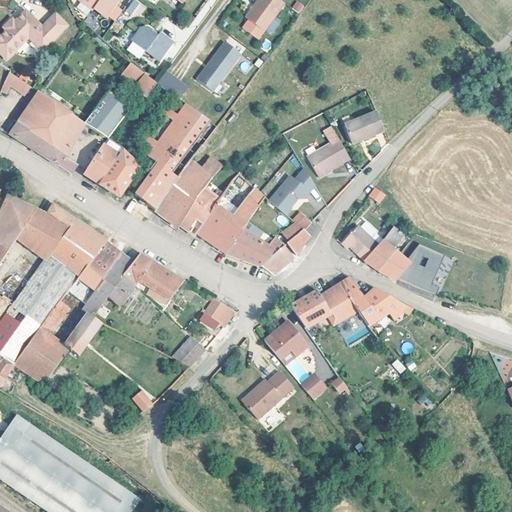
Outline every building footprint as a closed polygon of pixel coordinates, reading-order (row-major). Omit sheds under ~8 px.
[(77,0),(91,11),(93,10),(105,19),(118,3),(114,0),(77,0)] [(138,20),(147,5),(136,0),(131,0),(124,13),(138,20)] [(283,4),(277,0),(257,0),(245,18),(262,31),(263,30),(268,33),(271,33),(278,23),(278,20),(273,17),(283,4)] [(292,8),(299,13),(304,5),(296,0),(292,8)] [(44,30),(26,13),(15,24),(12,22),(4,30),(7,32),(0,39),(0,53),(8,61),(31,39),(44,52),(68,27),(57,16),(44,30)] [(150,33),(151,32),(147,28),(140,29),(130,42),(145,54),(145,53),(159,63),(172,45),(158,35),(157,36),(156,38),(150,33)] [(226,45),(197,82),(213,95),(242,57),(226,45)] [(144,101),(157,87),(154,85),(130,64),(118,79),(144,101)] [(6,96),(10,87),(15,78),(9,73),(0,92),(6,96)] [(177,101),(186,89),(165,73),(155,85),(177,101)] [(31,88),(15,78),(10,87),(25,96),(31,88)] [(65,156),(84,125),(83,123),(38,93),(17,123),(65,156)] [(107,93),(83,123),(84,125),(100,135),(106,139),(129,110),(107,93)] [(170,111),(177,117),(185,106),(178,100),(170,111)] [(342,103),(331,109),(333,113),(344,108),(342,103)] [(157,143),(149,138),(144,143),(152,150),(146,157),(156,165),(133,195),(154,210),(189,162),(190,162),(215,129),(185,106),(177,117),(169,111),(164,117),(172,122),(157,143)] [(344,125),(352,144),(383,131),(376,112),(344,125)] [(150,138),(157,143),(172,122),(165,117),(150,138)] [(63,159),(65,156),(17,123),(9,135),(20,142),(70,175),(76,165),(63,159)] [(349,159),(337,138),(313,151),(306,155),(316,175),(328,169),(329,171),(349,159)] [(90,180),(99,185),(122,151),(123,152),(124,150),(107,139),(83,176),(90,180)] [(140,168),(123,152),(122,151),(99,185),(119,197),(140,168)] [(200,170),(212,179),(222,167),(210,158),(200,170)] [(178,229),(180,226),(179,225),(206,185),(210,181),(212,179),(200,170),(190,162),(189,162),(154,210),(178,229)] [(266,200),(283,214),(291,206),(290,205),(297,198),(303,198),(315,186),(305,168),(293,179),(293,180),(287,179),(286,180),(285,179),(266,200)] [(328,169),(316,175),(318,179),(330,172),(329,171),(328,169)] [(196,220),(202,224),(214,207),(219,200),(223,196),(222,195),(218,192),(211,187),(214,184),(210,181),(206,185),(179,225),(180,226),(184,229),(188,232),(196,220)] [(196,235),(225,254),(242,229),(243,230),(264,198),(252,187),(235,211),(230,218),(214,207),(202,224),(195,234),(196,235)] [(375,187),(368,196),(379,204),(386,195),(375,187)] [(0,264),(17,239),(45,260),(38,269),(69,290),(104,242),(53,205),(46,215),(7,197),(5,202),(0,199),(0,264)] [(125,209),(130,213),(136,203),(132,200),(125,209)] [(219,200),(214,207),(230,218),(235,211),(219,200)] [(292,221),(297,226),(303,231),(304,231),(311,223),(301,213),(292,221)] [(194,237),(196,235),(195,234),(202,224),(196,220),(188,232),(194,237)] [(364,262),(381,244),(372,237),(377,231),(366,221),(361,227),(359,225),(341,243),(347,249),(349,248),(364,262)] [(284,236),(288,243),(303,231),(297,226),(284,236)] [(370,266),(378,271),(395,252),(392,249),(404,235),(393,227),(383,241),(383,242),(381,244),(364,262),(370,266)] [(238,258),(260,266),(277,253),(243,230),(242,229),(225,254),(238,258)] [(309,236),(304,231),(303,231),(288,243),(287,244),(296,255),(303,245),(309,236)] [(67,292),(84,305),(85,305),(120,254),(104,242),(69,290),(67,292)] [(406,261),(400,255),(395,252),(378,271),(391,278),(411,289),(437,295),(440,287),(433,284),(445,255),(419,245),(406,261)] [(277,253),(260,266),(267,271),(273,275),(293,258),(284,246),(277,253)] [(118,308),(135,286),(122,278),(133,263),(128,259),(120,254),(85,305),(84,305),(81,310),(87,315),(87,314),(92,318),(103,304),(105,305),(107,303),(105,301),(107,298),(118,308)] [(138,255),(133,263),(122,278),(135,286),(139,281),(141,283),(140,284),(142,285),(143,284),(169,300),(183,282),(161,269),(138,255)] [(69,290),(38,269),(0,322),(0,355),(4,358),(13,365),(40,328),(50,313),(59,301),(65,294),(66,294),(67,292),(69,290)] [(345,342),(370,325),(351,302),(362,296),(349,278),(338,285),(320,296),(317,291),(290,307),(305,328),(330,314),(345,342)] [(364,298),(362,296),(351,302),(370,325),(386,316),(390,322),(393,320),(394,321),(402,312),(406,307),(392,299),(374,289),(364,298)] [(59,301),(50,313),(60,321),(69,309),(59,301)] [(203,315),(223,328),(233,313),(213,301),(203,315)] [(406,307),(402,312),(409,317),(413,311),(406,307)] [(40,328),(50,335),(60,321),(50,313),(40,328)] [(13,365),(14,365),(43,385),(59,364),(61,366),(63,363),(61,361),(69,350),(78,356),(101,324),(92,318),(87,314),(87,315),(64,345),(50,335),(40,328),(13,365)] [(287,323),(279,329),(282,333),(290,326),(287,323)] [(382,324),(374,330),(374,331),(379,337),(387,330),(382,324)] [(374,330),(370,325),(345,342),(349,349),(374,331),(374,330)] [(290,326),(282,333),(279,329),(264,342),(285,367),(299,354),(307,347),(290,326)] [(205,350),(196,341),(181,364),(189,368),(205,350)] [(405,355),(414,350),(409,341),(400,346),(405,355)] [(13,365),(4,358),(0,363),(0,384),(14,365),(13,365)] [(286,366),(300,383),(309,375),(295,359),(286,366)] [(391,364),(400,374),(406,368),(397,359),(391,364)] [(254,394),(242,404),(256,420),(293,387),(279,372),(266,383),(264,380),(251,391),(254,394)] [(301,386),(312,400),(323,389),(312,376),(301,386)] [(339,376),(330,382),(340,394),(348,388),(339,376)] [(142,412),(151,405),(139,391),(131,399),(142,412)] [(240,401),(242,404),(254,394),(251,391),(240,401)] [(17,415),(0,439),(0,479),(47,511),(132,511),(140,501),(17,415)] [(15,511),(0,501),(0,511),(15,511)]
